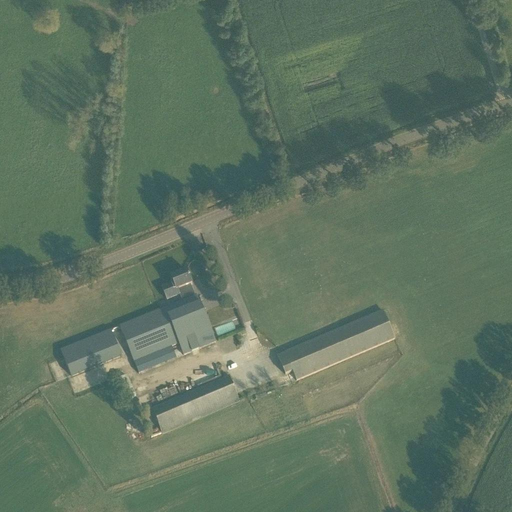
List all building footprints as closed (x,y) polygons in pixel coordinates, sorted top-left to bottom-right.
[(182,302),(119,327),(130,353),(134,363),(178,345),(183,357),(215,342),(200,304),(199,304),(195,297),(190,286),(192,285),(186,271),(170,278),(173,284),(162,288),(167,301),(179,295),(182,302)] [(296,382),(338,364),(395,340),(383,312),(277,357),(285,376),(293,373),(296,382)] [(110,331),(61,352),(63,357),(71,377),(106,363),(121,357),(110,331)] [(114,381),(124,403),(134,398),(124,376),(114,381)] [(162,435),(239,402),(229,378),(152,410),(162,435)]
